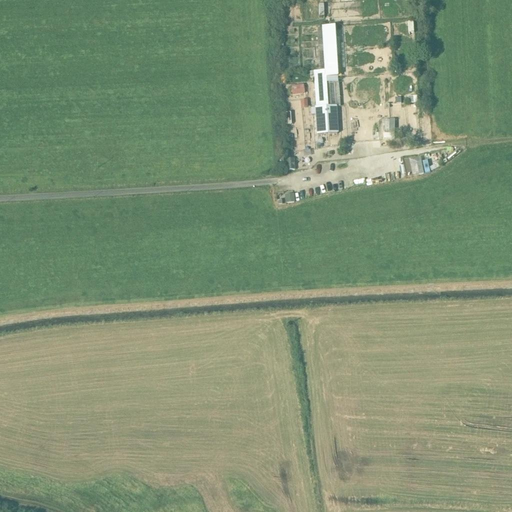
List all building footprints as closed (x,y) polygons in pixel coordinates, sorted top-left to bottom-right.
[(334,27),(322,28),(325,72),(314,72),(317,108),(335,107),(335,108),(339,107),(337,78),(334,27)] [(291,87),(293,96),(305,94),(304,85),(291,87)] [(317,108),(316,108),(317,136),(337,135),(335,108),(335,107),(317,108)] [(394,133),(394,120),(385,120),(384,133),(394,133)] [(409,159),(413,176),(424,174),(421,157),(409,159)] [(285,171),(295,170),(294,159),(284,160),(285,171)] [(285,204),(295,203),(294,194),(285,195),(285,204)]
